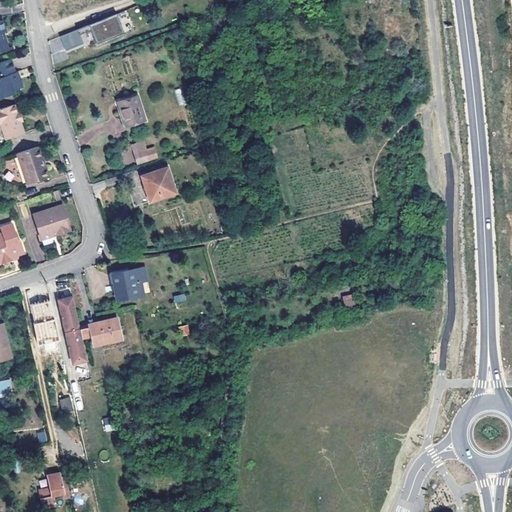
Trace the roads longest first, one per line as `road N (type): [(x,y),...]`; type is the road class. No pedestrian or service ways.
road 1 (residential): [(31,0),(50,97),(93,237),(83,256),(0,287)]
road 2 (secondary): [(461,0),(479,155),(487,346)]
